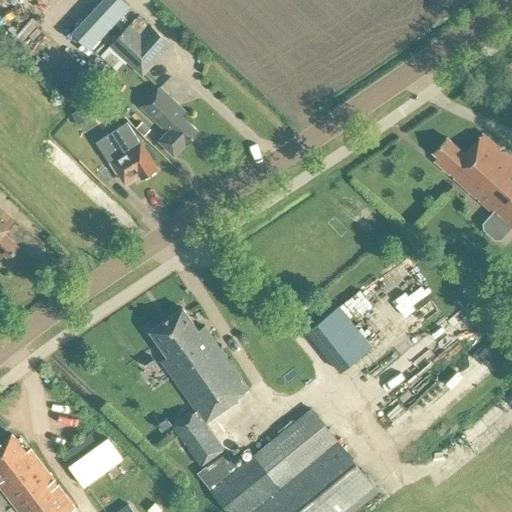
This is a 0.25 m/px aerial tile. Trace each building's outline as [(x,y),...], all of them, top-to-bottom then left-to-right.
[(91,46),(132,3),(129,0),(99,0),(72,29),(91,46)] [(142,36),(130,25),(110,45),(142,76),(171,45),(151,27),(142,36)] [(176,156),(200,131),(183,116),(187,113),(161,88),(142,108),(168,132),(160,141),(176,156)] [(89,98),(89,113),(102,113),(102,99),(89,98)] [(142,177),(157,168),(128,123),(117,130),(128,148),(111,160),(125,182),(140,173),(142,177)] [(511,224),(511,159),(483,133),(465,154),(447,138),(434,153),(439,158),(435,161),(493,214),(481,226),(497,241),(511,224)] [(89,167),(98,157),(79,141),(70,151),(89,167)] [(10,259),(20,247),(6,234),(15,224),(0,210),(0,258),(2,260),(6,255),(10,259)] [(372,345),(339,305),(306,331),(339,372),(372,345)] [(183,308),(150,331),(167,355),(159,360),(195,411),(204,424),(206,423),(249,393),(205,328),(200,332),(183,308)] [(147,367),(155,362),(150,355),(142,361),(147,367)] [(205,466),(197,472),(229,511),(353,511),(380,491),(311,407),(238,467),(237,465),(227,451),(205,466)] [(195,411),(173,426),(200,465),(224,449),(206,423),(204,424),(198,415),(195,411)] [(27,450),(12,431),(0,440),(0,488),(18,511),(71,511),(77,508),(31,447),(27,450)] [(124,458),(109,438),(70,466),(85,487),(124,458)] [(135,511),(129,503),(116,511),(135,511)] [(151,511),(159,511),(162,509),(155,503),(149,509),(151,511)]
